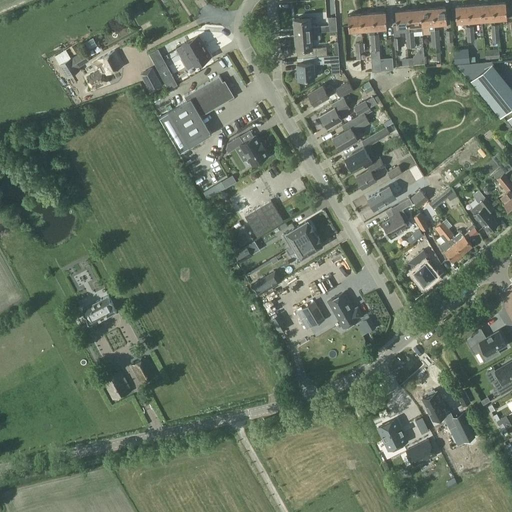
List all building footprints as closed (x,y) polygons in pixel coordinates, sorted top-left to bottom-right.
[(494,4),(495,19),(508,18),(507,3),(494,4)] [(482,20),(495,19),(494,4),(481,5),(482,20)] [(470,21),(482,20),(481,5),(469,6),(470,21)] [(457,22),(470,21),(469,6),(456,7),(457,22)] [(434,9),(435,24),(448,23),(446,8),(434,9)] [(434,9),(421,10),(423,25),(430,24),(430,26),(429,26),(429,30),(430,30),(431,38),(440,37),(439,29),(435,29),(434,24),(435,24),(434,9)] [(410,26),(411,31),(423,30),(423,25),(421,10),(409,11),(410,26)] [(409,11),(396,11),(397,27),(410,26),(409,11)] [(374,13),(375,29),(388,28),(386,12),(374,13)] [(374,29),(375,29),(374,13),(361,14),(362,30),(369,29),(369,32),(375,32),(374,29)] [(349,31),(362,30),(361,14),(348,15),(349,31)] [(294,19),(295,34),(320,32),(337,30),(336,16),(328,17),(329,25),(319,25),(311,26),(310,18),(294,19)] [(414,31),(411,31),(406,32),(406,40),(415,39),(414,31)] [(309,48),(310,56),(327,55),(327,46),(313,47),(312,39),(320,38),(320,32),(295,34),(296,49),(309,48)] [(500,39),(499,32),(492,32),(492,40),(500,39)] [(211,56),(198,33),(181,43),(182,44),(176,48),(181,57),(187,53),(194,66),(211,56)] [(379,34),(370,34),(371,42),(380,42),(379,34)] [(441,51),(440,37),(431,38),(432,52),(441,51)] [(415,39),(406,40),(407,48),(416,47),(415,39)] [(380,42),(371,42),(372,50),(380,49),(380,42)] [(363,43),(355,43),(356,52),(363,51),(363,43)] [(414,57),(408,58),(409,65),(415,65),(415,64),(424,63),(424,46),(421,47),(413,57),(414,57)] [(486,59),(500,57),(499,48),(485,50),(486,59)] [(149,53),(157,68),(165,63),(157,49),(149,53)] [(98,74),(89,80),(93,89),(107,82),(103,75),(123,65),(115,50),(92,62),(98,74)] [(83,51),(73,57),(72,56),(59,64),(67,78),(80,69),(79,67),(89,60),(83,51)] [(339,62),(339,54),(335,54),(330,55),(331,62),(339,62)] [(392,58),(380,59),(381,71),(393,69),(392,58)] [(314,62),(298,63),(298,71),(296,71),(296,77),(299,77),(299,78),(315,77),(314,62)] [(488,65),(472,78),(501,115),(511,105),(511,86),(495,66),(488,65)] [(161,85),(152,67),(141,73),(151,91),(161,85)] [(161,75),(165,82),(173,77),(169,70),(161,75)] [(168,111),(159,116),(180,151),(189,146),(212,133),(205,122),(200,113),(231,95),(220,75),(185,95),(187,100),(168,111)] [(344,95),(354,89),(349,81),(336,88),(341,97),(344,95)] [(336,91),(332,84),(326,88),(324,84),(309,92),(315,104),(330,95),(336,91)] [(169,104),(170,104),(171,107),(178,104),(172,91),(161,95),(164,103),(168,101),(169,104)] [(344,95),(341,97),(331,102),(334,107),(321,114),(328,126),(342,119),(340,114),(351,108),(344,95)] [(364,112),(371,108),(370,107),(378,103),(373,96),(366,100),(366,99),(354,106),(359,115),(364,112)] [(63,109),(71,105),(69,100),(61,104),(63,109)] [(362,140),(363,140),(360,136),(357,137),(354,132),(370,122),(366,114),(372,111),(371,108),(364,112),(359,115),(342,124),(345,130),(334,137),(341,148),(353,141),(355,144),(362,140)] [(251,118),(253,123),(260,121),(257,115),(251,118)] [(362,140),(366,147),(391,133),(387,126),(363,140),(362,140)] [(228,152),(240,144),(252,164),(260,160),(261,161),(268,157),(267,156),(268,155),(263,148),(265,147),(261,141),(260,142),(255,135),(243,142),(239,135),(228,143),(226,148),(228,152)] [(396,156),(397,158),(408,153),(403,141),(379,152),(383,161),(396,156)] [(366,165),(372,162),(364,147),(346,157),(349,162),(347,163),(347,165),(349,168),(350,169),(352,168),(364,162),(366,165)] [(338,149),(329,155),(332,160),(341,155),(338,149)] [(373,173),(386,165),(381,157),(368,165),(371,168),(357,176),(363,188),(377,180),(373,173)] [(500,166),(504,172),(505,173),(511,167),(511,166),(507,160),(500,166)] [(388,171),(392,179),(403,172),(399,165),(388,171)] [(186,171),(191,180),(199,176),(194,166),(186,171)] [(497,178),(507,190),(511,186),(511,181),(505,173),(504,172),(500,168),(493,174),(497,178)] [(250,175),(222,192),(227,200),(255,184),(250,175)] [(226,188),(232,184),(228,177),(222,181),(226,188)] [(389,185),(368,197),(374,209),(396,196),(389,185)] [(411,197),(411,198),(419,207),(429,199),(421,189),(420,189),(411,197)] [(480,201),(479,202),(471,209),(489,231),(499,223),(490,212),(495,208),(486,196),(485,197),(479,189),(474,194),(480,201)] [(511,191),(510,189),(500,198),(505,204),(511,212),(511,191)] [(413,203),(409,197),(400,203),(403,208),(413,203)] [(257,236),(283,221),(271,200),(245,215),(257,236)] [(383,222),(392,238),(400,233),(399,231),(408,226),(406,222),(409,220),(402,209),(394,213),(395,215),(383,222)] [(420,212),(413,216),(420,228),(427,224),(420,212)] [(286,249),(315,232),(313,229),(314,229),(310,223),(309,224),(307,220),(283,235),(290,246),(286,249)] [(461,230),(455,236),(443,221),(436,227),(441,234),(443,233),(446,231),(463,252),(472,244),(469,240),(473,237),(468,230),(464,234),(461,230)] [(235,250),(253,239),(244,224),(226,235),(235,250)] [(412,244),(424,234),(420,228),(407,238),(412,244)] [(453,260),(463,252),(446,231),(443,233),(447,240),(441,245),(453,260)] [(301,256),(322,244),(320,241),(320,240),(317,235),(316,235),(315,232),(286,249),(289,254),(297,249),(301,256)] [(234,252),(240,261),(252,254),(246,245),(234,252)] [(424,283),(435,275),(426,263),(432,259),(423,249),(407,262),(414,271),(424,283)] [(440,264),(436,266),(439,275),(444,273),(440,264)] [(370,316),(367,317),(365,314),(364,315),(358,305),(355,308),(344,290),(326,301),(343,328),(357,320),(359,323),(363,321),(369,331),(376,327),(370,316)] [(83,309),(91,324),(118,310),(110,295),(83,309)] [(315,300),(302,308),(313,326),(325,318),(315,300)] [(295,305),(278,317),(291,334),(308,322),(295,305)] [(506,344),(498,330),(486,337),(480,328),(466,339),(474,353),(479,351),(485,361),(500,352),(498,349),(506,344)] [(82,340),(77,343),(91,363),(96,360),(82,340)] [(157,375),(147,356),(130,366),(140,384),(157,375)] [(511,378),(511,360),(495,370),(499,377),(493,380),(501,394),(511,387),(511,380),(511,379),(511,378)] [(120,369),(102,379),(114,399),(131,390),(120,369)] [(445,389),(431,396),(441,416),(455,408),(445,389)] [(457,394),(463,406),(471,402),(465,390),(457,394)] [(404,403),(381,415),(396,441),(418,430),(404,403)] [(468,434),(457,438),(461,448),(471,444),(468,434)] [(406,450),(414,466),(437,455),(429,438),(406,450)] [(347,448),(350,457),(356,455),(353,446),(347,448)] [(461,459),(471,477),(483,471),(473,453),(461,459)] [(421,482),(409,487),(412,494),(424,489),(421,482)]
